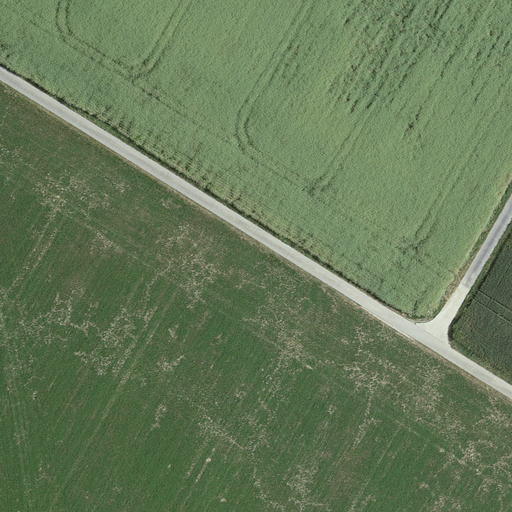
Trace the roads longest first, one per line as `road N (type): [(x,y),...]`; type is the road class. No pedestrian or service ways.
road 1 (track): [(0,74),(511,393)]
road 2 (track): [(432,344),(511,205)]
